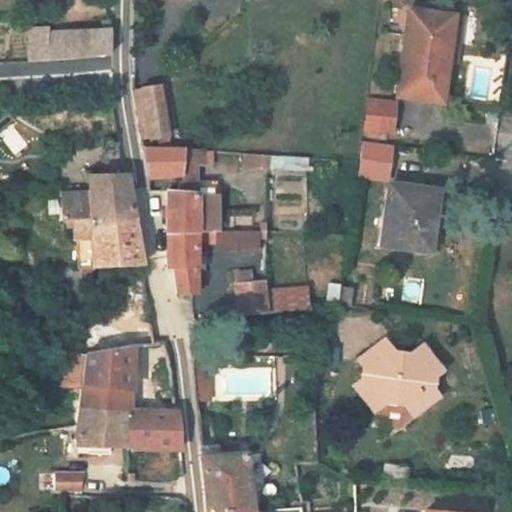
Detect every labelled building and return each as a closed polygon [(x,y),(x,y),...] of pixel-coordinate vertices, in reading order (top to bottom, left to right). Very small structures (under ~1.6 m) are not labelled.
[(373,0),(372,8),(392,10),(393,0),(373,0)] [(398,19),(385,105),(428,111),(434,70),(441,25),(398,19)] [(15,35),(16,72),(53,71),(72,69),(106,63),(106,31),(101,22),(91,21),(91,38),(40,39),(39,33),(15,35)] [(450,27),(441,25),(434,70),(443,71),(450,27)] [(134,99),(140,147),(157,146),(151,97),(134,99)] [(166,181),(165,159),(139,156),(146,183),(166,181)] [(156,230),(158,241),(211,242),(210,208),(190,208),(188,175),(196,174),(196,161),(165,159),(166,181),(166,194),(166,200),(156,230)] [(270,167),(255,166),(255,178),(269,179),(270,167)] [(76,186),(77,215),(123,212),(117,182),(76,186)] [(383,197),(376,256),(421,261),(428,203),(383,197)] [(156,230),(166,200),(149,204),(156,230)] [(123,212),(77,215),(77,230),(77,234),(126,230),(123,212)] [(77,230),(77,215),(49,218),(50,232),(65,231),(77,230)] [(133,272),(126,230),(77,234),(77,230),(65,231),(67,245),(69,245),(72,273),(133,272)] [(192,255),(211,255),(211,242),(158,241),(164,279),(170,278),(171,305),(193,306),(192,255)] [(211,242),(211,255),(211,262),(253,262),(253,253),(252,242),(211,242)] [(262,243),(252,242),(253,253),(262,253),(262,243)] [(46,275),(49,297),(70,296),(69,273),(46,275)] [(264,321),(263,300),(263,289),(250,289),(249,279),(233,280),(235,323),(264,321)] [(335,315),(337,295),(325,293),(322,316),(335,315)] [(348,295),(337,295),(335,315),(346,316),(348,295)] [(264,321),(272,320),(304,317),(302,297),(263,300),(264,321)] [(187,419),(202,416),(204,416),(200,381),(214,379),(211,348),(187,346),(181,383),(187,419)] [(356,385),(347,390),(368,420),(379,412),(397,413),(406,425),(432,406),(427,399),(428,386),(435,381),(415,354),(394,369),(377,347),(352,367),(359,376),(356,385)] [(71,366),(68,405),(123,401),(123,359),(71,366)] [(68,405),(66,423),(123,421),(123,401),(68,405)] [(147,457),(146,420),(123,421),(122,458),(147,457)] [(166,420),(146,420),(147,457),(171,457),(166,420)] [(122,458),(123,421),(66,423),(65,444),(65,447),(67,450),(70,455),(73,456),(75,458),(81,459),(83,460),(84,459),(86,459),(101,459),(122,458)] [(194,458),(201,511),(242,511),(237,465),(215,467),(213,457),(194,458)] [(404,479),(406,466),(383,463),(381,476),(404,479)] [(47,486),(48,502),(74,500),(73,483),(47,486)]
